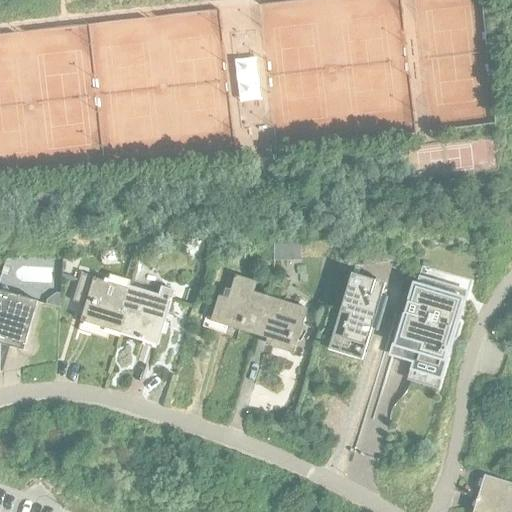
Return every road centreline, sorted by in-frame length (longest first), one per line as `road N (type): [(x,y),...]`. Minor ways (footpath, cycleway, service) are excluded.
road 1 (residential): [(0,399),(57,387),(232,437),(379,511)]
road 2 (residential): [(511,278),(486,313),(436,511)]
road 3 (unknown): [(330,487),(375,361)]
